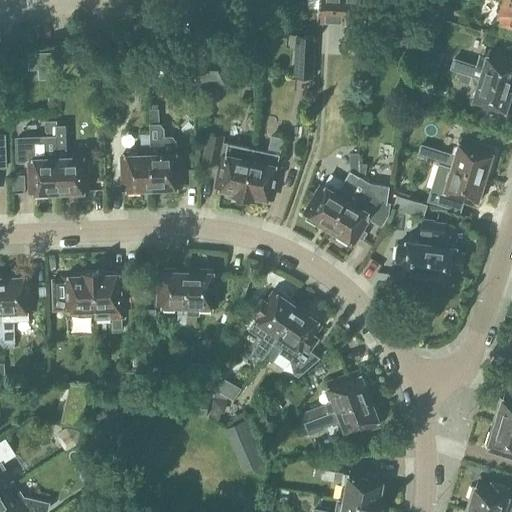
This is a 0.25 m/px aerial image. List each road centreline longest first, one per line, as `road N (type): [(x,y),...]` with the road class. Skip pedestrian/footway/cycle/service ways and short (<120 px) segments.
road 1 (residential): [(458,387),(413,366),(333,278),(228,236),(0,235)]
road 2 (residential): [(458,387),(511,226)]
road 3 (residential): [(430,511),(458,387)]
